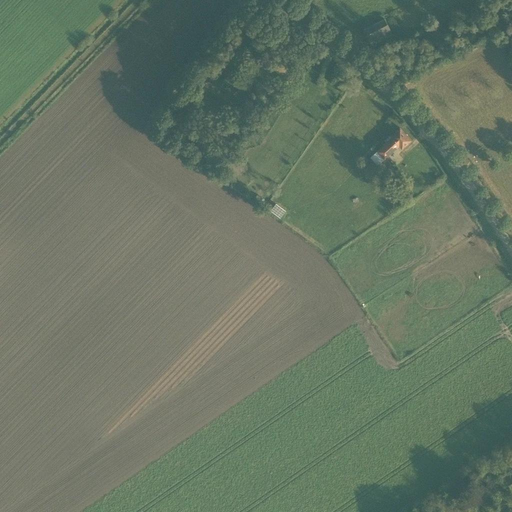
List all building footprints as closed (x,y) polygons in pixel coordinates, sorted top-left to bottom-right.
[(363,30),(372,46),(393,35),(384,19),(363,30)] [(201,79),(191,93),(197,96),(206,82),(201,79)] [(401,149),(411,141),(400,128),(390,137),(391,138),(376,151),(384,160),(399,146),(401,149)] [(511,492),(511,471),(503,478),(511,492)] [(486,489),(474,498),(482,508),(494,500),(486,489)] [(442,511),(434,503),(425,511),(442,511)]
